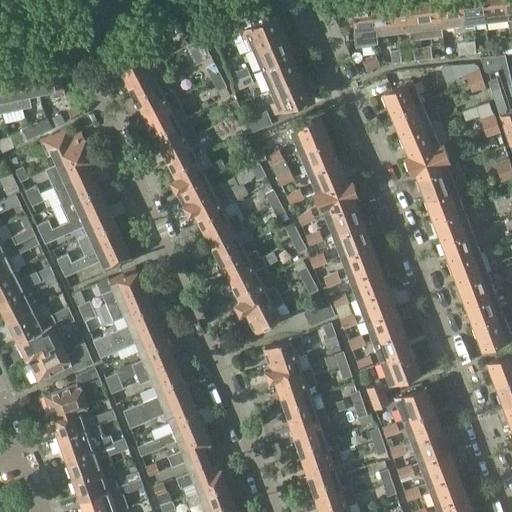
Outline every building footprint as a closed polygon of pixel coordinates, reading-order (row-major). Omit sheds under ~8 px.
[(351,4),(347,5),(349,18),(352,18),(356,46),(376,43),(375,33),(371,0),(351,3),(351,4)] [(374,0),(371,0),(375,33),(397,30),(393,0),(374,0)] [(419,28),(415,0),(393,0),(397,30),(410,29),(411,38),(420,37),(419,28)] [(415,0),(419,28),(441,25),(437,0),(415,0)] [(464,29),(460,0),(437,0),(441,25),(452,24),(452,30),(454,30),(464,29)] [(460,0),(464,29),(473,28),(473,21),(485,20),(482,0),(460,0)] [(482,0),(485,20),(507,17),(505,0),(482,0)] [(230,8),(225,9),(222,9),(224,21),(233,19),(232,12),(230,8)] [(278,25),(277,23),(274,15),(239,30),(248,51),(251,49),(285,34),(280,24),(278,25)] [(196,28),(190,16),(179,21),(186,33),(196,28)] [(260,70),(291,56),(286,45),(289,44),(285,34),(251,49),(260,70)] [(123,78),(158,60),(153,51),(146,37),(137,42),(121,50),(123,54),(113,59),(123,78)] [(208,55),(199,37),(185,44),(194,63),(208,55)] [(500,50),(511,49),(510,37),(499,38),(500,50)] [(465,41),(467,53),(475,52),(474,40),(465,41)] [(465,41),(456,42),(457,54),(467,53),(465,41)] [(422,58),(421,45),(412,47),(413,59),(422,58)] [(421,45),(422,58),(431,57),(429,45),(421,45)] [(399,60),(397,47),(388,48),(390,62),(399,60)] [(479,56),(480,61),(489,86),(511,83),(504,53),(479,56)] [(47,55),(33,58),(40,92),(52,89),(54,97),(64,95),(58,65),(49,67),(47,55)] [(260,70),(269,90),(302,76),(298,66),(296,67),(291,56),(260,70)] [(29,94),(40,92),(33,58),(19,61),(20,67),(17,67),(25,107),(32,105),(29,94)] [(167,76),(158,60),(123,78),(132,95),(158,81),(167,76)] [(467,84),(481,78),(475,62),(446,65),(451,79),(464,74),(467,84)] [(213,64),(204,69),(210,80),(219,76),(213,64)] [(234,69),(237,78),(248,73),(244,65),(234,69)] [(25,107),(17,67),(0,70),(0,84),(6,111),(25,107)] [(248,73),(237,78),(231,81),(227,82),(231,90),(251,81),(248,73)] [(215,90),(214,91),(211,93),(214,99),(227,93),(219,76),(210,80),(215,90)] [(302,76),(269,90),(274,101),(270,103),(274,113),(309,98),(304,87),(307,86),(302,76)] [(481,78),(467,84),(475,104),(488,100),(481,78)] [(132,95),(143,115),(176,98),(172,90),(164,94),(158,81),(132,95)] [(422,103),(417,93),(412,81),(382,93),(392,116),(422,103)] [(511,88),(511,83),(489,86),(500,118),(511,115),(511,88)] [(180,105),(176,98),(143,115),(152,134),(178,120),(185,117),(180,105)] [(225,102),(232,114),(240,110),(233,98),(225,102)] [(429,100),(422,103),(392,116),(401,136),(430,123),(438,120),(429,100)] [(480,118),(483,125),(495,120),(487,101),(461,111),(464,120),(475,116),(476,120),(480,118)] [(81,114),(77,106),(67,110),(71,119),(81,114)] [(271,122),(266,109),(246,119),(252,131),(271,122)] [(245,121),(244,119),(240,110),(232,114),(237,125),(245,121)] [(511,115),(500,118),(509,145),(511,144),(511,115)] [(289,128),(298,149),(327,137),(318,116),(289,128)] [(152,134),(162,152),(196,135),(192,126),(183,131),(178,120),(152,134)] [(499,131),(495,120),(483,125),(487,135),(499,131)] [(27,140),(40,133),(35,122),(21,129),(27,140)] [(430,123),(401,136),(409,155),(438,142),(430,123)] [(54,161),(87,146),(81,133),(69,138),(65,131),(53,136),(52,134),(40,140),(47,155),(51,154),(54,161)] [(0,149),(1,151),(11,147),(8,134),(0,136),(0,149)] [(196,135),(162,152),(172,171),(197,157),(192,147),(200,143),(196,135)] [(336,158),(327,137),(298,149),(307,170),(336,158)] [(245,140),(237,144),(244,156),(252,152),(245,140)] [(438,142),(409,155),(405,157),(411,172),(415,171),(418,177),(447,166),(446,161),(448,160),(441,141),(438,142)] [(493,160),(497,170),(511,166),(504,145),(470,157),(473,167),(493,160)] [(93,159),(87,146),(54,161),(56,164),(45,168),(52,184),(89,167),(87,162),(93,159)] [(268,164),(281,156),(277,147),(263,155),(268,164)] [(170,180),(177,192),(182,190),(184,195),(210,181),(207,176),(223,168),(218,158),(210,162),(206,153),(197,157),(172,171),(175,177),(170,180)] [(292,177),(281,156),(268,164),(279,184),(292,177)] [(307,170),(315,190),(344,178),(336,158),(307,170)] [(232,175),(233,177),(237,184),(254,176),(255,178),(264,174),(257,162),(232,175)] [(447,166),(418,177),(425,198),(455,187),(466,183),(457,162),(447,166)] [(26,177),(20,165),(12,169),(18,181),(26,177)] [(511,175),(511,167),(511,166),(497,170),(500,180),(511,175)] [(52,184),(60,202),(98,186),(89,167),(52,184)] [(10,172),(0,176),(0,179),(7,193),(18,187),(10,172)] [(323,208),(324,211),(352,200),(351,195),(355,194),(349,178),(345,180),(344,178),(315,190),(311,191),(318,210),(323,208)] [(27,196),(39,190),(35,183),(24,189),(27,196)] [(213,187),(187,200),(182,203),(189,216),(194,213),(197,220),(223,207),(231,203),(225,191),(224,191),(220,183),(213,187)] [(106,204),(98,186),(60,202),(68,220),(106,204)] [(298,187),(284,195),(289,204),(303,197),(298,187)] [(455,187),(425,198),(434,220),(463,209),(455,187)] [(262,192),(269,204),(277,200),(271,188),(262,192)] [(43,198),(39,190),(27,196),(31,204),(43,198)] [(0,203),(15,196),(13,192),(0,198),(0,203)] [(15,196),(0,203),(0,227),(1,227),(0,223),(0,212),(19,203),(15,196)] [(269,204),(275,216),(277,215),(283,211),(277,200),(269,204)] [(324,211),(332,233),(361,222),(352,200),(324,211)] [(115,223),(106,204),(68,220),(52,228),(49,220),(36,225),(45,244),(84,226),(88,234),(115,223)] [(197,220),(206,238),(240,220),(236,213),(228,217),(223,207),(197,220)] [(314,217),(309,207),(295,215),(300,224),(314,217)] [(463,209),(434,220),(442,242),(471,231),(463,209)] [(283,211),(277,215),(280,221),(282,220),(288,217),(285,211),(284,211),(283,211)] [(22,223),(29,220),(25,213),(19,216),(22,223)] [(282,220),(286,228),(294,224),(292,215),(288,217),(282,220)] [(206,238),(217,257),(242,244),(237,232),(244,228),(240,220),(206,238)] [(332,233),(340,255),(369,243),(361,222),(332,233)] [(77,239),(85,256),(122,240),(115,223),(88,234),(77,239)] [(284,229),(290,240),(298,236),(292,225),(284,229)] [(0,250),(35,233),(34,232),(31,226),(3,239),(0,232),(0,250)] [(308,244),(321,239),(318,228),(304,234),(308,244)] [(471,231),(442,242),(450,263),(479,252),(471,231)] [(0,250),(0,275),(18,267),(11,255),(39,242),(35,233),(0,250)] [(304,246),(298,236),(290,240),(295,251),(304,246)] [(131,259),(122,240),(85,256),(71,262),(67,254),(57,259),(65,277),(100,261),(105,273),(120,266),(119,265),(131,259)] [(377,265),(369,243),(340,255),(348,276),(377,265)] [(217,257),(226,275),(259,258),(255,250),(248,254),(242,244),(217,257)] [(273,251),(259,258),(226,275),(235,293),(261,280),(255,270),(277,259),(273,251)] [(325,261),(321,251),(312,255),(307,257),(311,266),(325,261)] [(479,252),(450,263),(458,284),(487,273),(479,252)] [(50,264),(43,268),(47,278),(55,274),(50,264)] [(295,269),(301,281),(310,276),(304,264),(295,269)] [(348,276),(357,298),(386,287),(377,265),(348,276)] [(0,275),(0,301),(28,288),(43,281),(38,271),(23,278),(18,267),(0,275)] [(102,293),(107,305),(144,289),(135,267),(123,272),(124,274),(110,280),(113,288),(102,293)] [(336,271),(322,276),(326,286),(340,280),(336,271)] [(487,273),(458,284),(466,306),(496,295),(487,273)] [(310,276),(301,281),(307,293),(316,289),(310,276)] [(241,316),(246,313),(279,296),(274,287),(267,291),(263,284),(261,280),(235,293),(239,301),(234,303),(241,316)] [(394,308),(386,287),(357,298),(365,319),(394,308)] [(28,288),(0,301),(0,307),(7,321),(38,307),(28,288)] [(151,304),(144,289),(107,305),(114,320),(124,316),(151,304)] [(334,306),(341,303),(347,301),(344,291),(330,296),(334,306)] [(496,295),(466,306),(474,327),(504,316),(496,295)] [(279,296),(246,313),(255,331),(280,319),(274,307),(282,302),(279,296)] [(77,305),(80,313),(92,307),(88,300),(77,305)] [(327,302),(304,312),(309,324),(332,314),(327,302)] [(92,339),(96,347),(158,323),(151,304),(124,316),(128,325),(92,339)] [(17,341),(50,324),(64,317),(72,313),(68,305),(43,317),(38,307),(7,321),(17,341)] [(96,315),(92,307),(80,313),(84,321),(96,315)] [(365,319),(373,341),(402,330),(394,308),(365,319)] [(64,317),(66,323),(75,320),(72,313),(64,317)] [(352,313),(339,318),(342,328),(356,323),(352,313)] [(511,337),(511,331),(510,332),(504,316),(474,327),(481,347),(511,336),(511,337)] [(337,343),(329,320),(320,323),(325,336),(321,338),(324,347),(337,343)] [(135,342),(139,350),(165,339),(158,323),(96,347),(100,356),(135,342)] [(50,324),(17,341),(27,361),(28,361),(58,346),(57,344),(59,343),(50,324)] [(373,341),(381,363),(411,351),(402,330),(373,341)] [(361,333),(347,339),(351,348),(365,343),(361,333)] [(263,347),(270,367),(297,357),(294,347),(302,344),(299,335),(263,347)] [(132,363),(136,373),(173,357),(165,339),(139,350),(142,358),(132,363)] [(72,363),(75,370),(93,363),(84,341),(74,346),(76,350),(63,357),(58,346),(28,361),(38,380),(72,363)] [(327,369),(337,366),(345,362),(341,350),(322,357),(327,369)] [(411,351),(381,363),(389,383),(418,371),(411,351)] [(511,352),(488,362),(496,383),(511,376),(511,352)] [(369,354),(355,359),(358,369),(372,364),(369,354)] [(151,378),(154,386),(180,375),(173,357),(136,373),(140,382),(151,378)] [(302,370),(297,357),(270,367),(264,368),(269,381),(274,380),(277,387),(312,375),(310,367),(302,370)] [(350,375),(345,362),(337,366),(341,378),(350,375)] [(51,414),(87,401),(86,395),(84,390),(90,388),(89,384),(100,380),(95,367),(77,375),(77,383),(44,394),(51,414)] [(108,383),(120,378),(117,371),(105,376),(108,383)] [(123,408),(126,417),(188,393),(180,375),(154,386),(157,395),(123,408)] [(284,408),(321,395),(317,383),(315,384),(312,375),(277,387),(284,408)] [(511,403),(511,376),(496,383),(504,406),(511,403)] [(123,387),(120,378),(108,383),(112,392),(123,387)] [(385,393),(384,391),(380,381),(366,387),(371,398),(385,393)] [(395,397),(403,420),(433,408),(424,386),(395,397)] [(348,392),(352,405),(361,402),(357,389),(348,392)] [(165,411),(168,421),(195,409),(188,393),(126,417),(130,425),(165,411)] [(389,403),(386,396),(385,393),(371,398),(375,408),(389,403)] [(325,407),(321,395),(284,408),(290,427),(327,415),(324,407),(325,407)] [(50,415),(57,434),(115,413),(113,408),(85,418),(82,407),(88,404),(87,401),(51,414),(50,415)] [(365,414),(361,402),(352,405),(357,417),(365,414)] [(403,420),(411,441),(441,429),(433,408),(403,420)] [(203,429),(195,409),(168,421),(172,430),(137,445),(141,454),(176,440),(203,429)] [(115,413),(57,434),(65,458),(112,441),(110,433),(92,440),(89,428),(117,418),(115,413)] [(371,413),(367,415),(366,415),(359,418),(361,425),(374,421),(373,420),(371,413)] [(327,415),(290,427),(297,447),(325,437),(321,426),(330,424),(327,415)] [(394,421),(380,426),(384,436),(398,431),(394,421)] [(367,430),(371,441),(380,438),(376,427),(367,430)] [(171,465),(185,460),(204,451),(204,450),(211,447),(203,429),(176,440),(180,450),(167,455),(171,465)] [(411,441),(419,462),(449,451),(441,429),(411,441)] [(329,449),(325,437),(297,447),(304,467),(339,455),(337,447),(329,449)] [(65,458),(72,478),(102,467),(98,455),(117,448),(125,445),(122,438),(112,441),(65,458)] [(385,451),(380,438),(371,441),(376,454),(385,451)] [(405,451),(402,441),(388,447),(392,457),(405,451)] [(194,482),(197,492),(224,481),(217,463),(210,465),(204,451),(185,460),(189,472),(175,477),(180,488),(194,482)] [(419,462),(427,483),(457,472),(449,451),(419,462)] [(342,463),(339,455),(304,467),(311,486),(338,477),(334,466),(342,463)] [(155,462),(145,466),(149,474),(159,470),(155,462)] [(412,473),(408,463),(394,469),(398,479),(412,473)] [(72,478),(79,498),(109,487),(117,485),(114,477),(106,479),(102,467),(72,478)] [(376,471),(381,483),(389,479),(385,468),(376,471)] [(123,474),(126,481),(140,476),(137,469),(123,474)] [(427,483),(435,504),(465,493),(457,472),(427,483)] [(311,486),(317,506),(353,494),(350,486),(342,489),(338,477),(311,486)] [(389,479),(381,483),(385,496),(394,492),(389,479)] [(225,483),(224,481),(197,492),(187,496),(190,504),(201,500),(205,509),(231,500),(225,483)] [(163,482),(153,486),(156,495),(166,491),(163,482)] [(109,487),(79,498),(83,511),(110,511),(116,510),(109,487)] [(420,497),(420,496),(417,487),(403,493),(407,503),(420,497)] [(435,504),(438,511),(471,511),(465,493),(435,504)] [(349,511),(347,505),(356,502),(353,494),(317,506),(319,511),(349,511)] [(165,511),(174,509),(171,500),(159,505),(161,511),(165,511)] [(235,511),(231,500),(205,509),(205,511),(235,511)]
